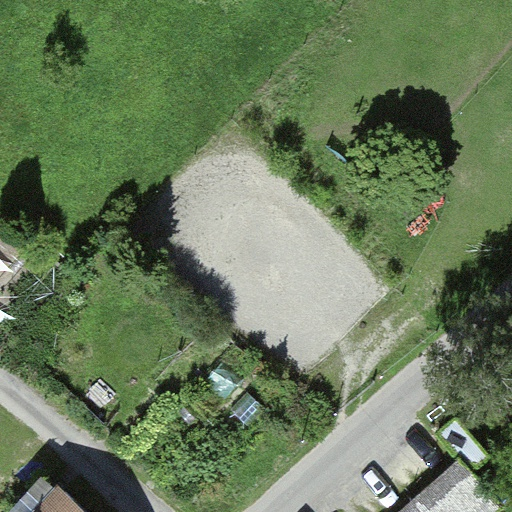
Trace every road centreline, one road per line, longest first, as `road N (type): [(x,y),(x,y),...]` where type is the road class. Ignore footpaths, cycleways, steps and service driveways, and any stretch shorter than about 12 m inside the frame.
road 1 (track): [(278,511),(511,302)]
road 2 (track): [(0,384),(143,511)]
